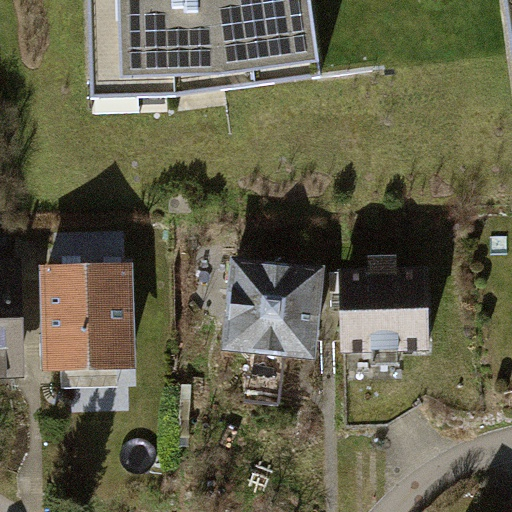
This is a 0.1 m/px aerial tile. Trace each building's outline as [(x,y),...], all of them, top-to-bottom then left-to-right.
[(86,0),(88,97),(175,96),(323,78),(311,0),(86,0)] [(511,0),(501,0),(511,81),(511,0)] [(129,249),(43,252),(47,372),(133,370),(129,249)] [(19,258),(0,258),(0,373),(20,373),(19,258)] [(226,261),(218,345),(309,353),(317,270),(226,261)] [(424,266),(345,269),(348,353),(428,350),(424,266)] [(511,511),(511,497),(498,511),(511,511)]
